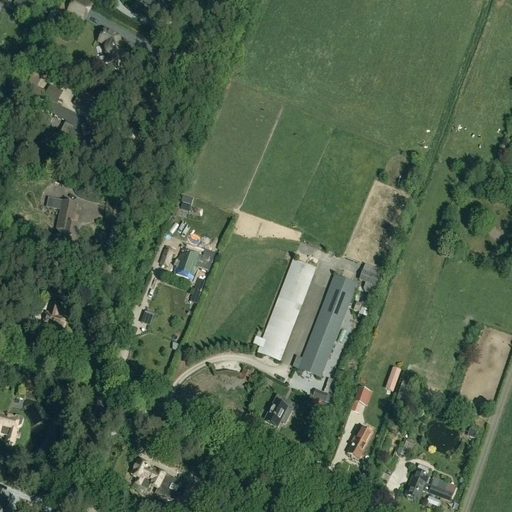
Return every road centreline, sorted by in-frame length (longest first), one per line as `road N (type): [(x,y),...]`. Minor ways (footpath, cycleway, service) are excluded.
road 1 (residential): [(90,378),(136,147),(220,0)]
road 2 (residential): [(345,511),(108,386)]
road 3 (residential): [(54,511),(108,386)]
